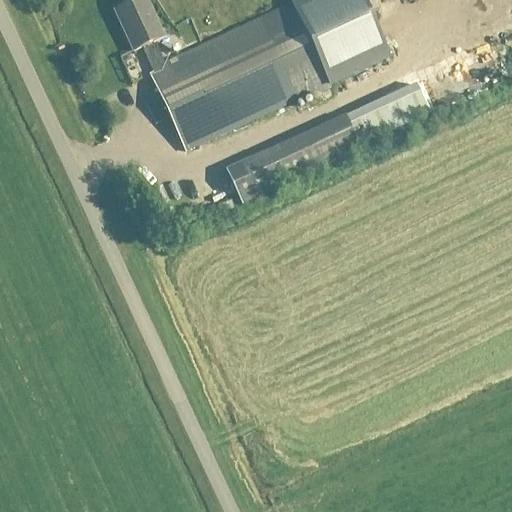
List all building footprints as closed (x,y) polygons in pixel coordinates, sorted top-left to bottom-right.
[(328,87),(318,67),(290,8),(259,23),(165,67),(155,45),(163,41),(143,0),(114,14),(133,55),(141,51),(153,77),(149,78),(185,155),(328,87)] [(476,0),(402,33),(410,49),(396,56),(399,63),(487,24),(476,0)] [(433,56),(448,95),(483,82),(469,43),(433,56)] [(358,149),(344,120),(343,120),(226,175),(242,208),(360,153),(358,149)] [(216,212),(221,223),(235,216),(230,206),(216,212)]
